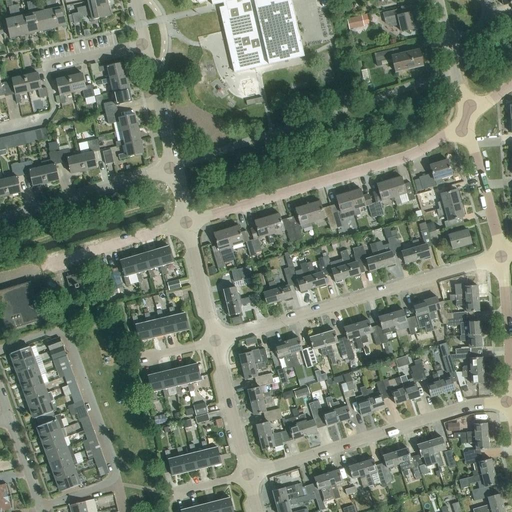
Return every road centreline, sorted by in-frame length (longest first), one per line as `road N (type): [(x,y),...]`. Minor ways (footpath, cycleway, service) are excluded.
road 1 (residential): [(185,222),(392,162),(465,121)]
road 2 (residential): [(214,340),(500,254)]
road 3 (residential): [(247,476),(465,407),(511,402)]
road 4 (residential): [(117,483),(67,335),(57,330),(0,350)]
road 5 (residential): [(0,224),(172,167)]
road 6 (residential): [(39,267),(185,222)]
road 7 (residential): [(247,476),(214,340)]
road 8 (residential): [(500,254),(465,121)]
road 9 (residential): [(511,390),(500,254)]
road 10 (residential): [(172,167),(145,43)]
road 11 (residential): [(214,340),(185,222)]
